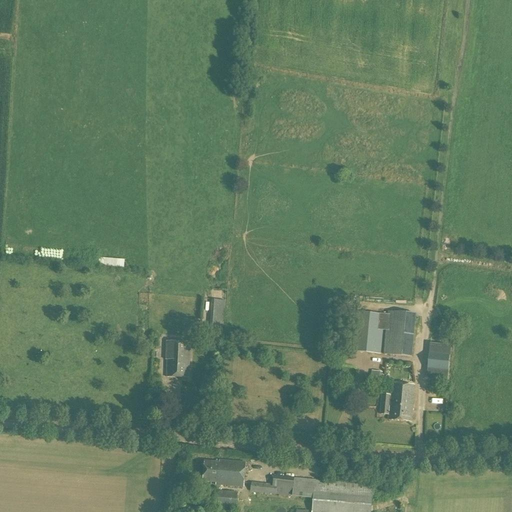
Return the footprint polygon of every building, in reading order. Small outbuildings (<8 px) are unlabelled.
[(223,325),(225,301),(211,300),(209,324),(223,325)] [(411,358),(416,314),(388,311),(387,315),(356,312),(352,351),(380,354),(383,331),(386,331),(383,355),(411,358)] [(337,327),(336,336),(346,337),(346,328),(337,327)] [(188,378),(189,343),(166,342),(165,360),(167,360),(166,377),(188,378)] [(446,380),(449,355),(430,354),(427,379),(446,380)] [(380,384),(382,372),(371,371),(369,383),(380,384)] [(388,420),(411,422),(414,386),(392,384),(391,395),(381,394),(380,415),(389,416),(388,420)] [(243,488),(245,463),(219,461),(219,464),(205,462),(203,483),(216,484),(216,486),(243,488)] [(370,511),(373,485),(315,481),(273,476),(273,484),(251,483),(251,492),(292,497),(313,499),(311,511),(370,511)] [(236,509),(237,492),(215,490),(213,507),(236,509)]
